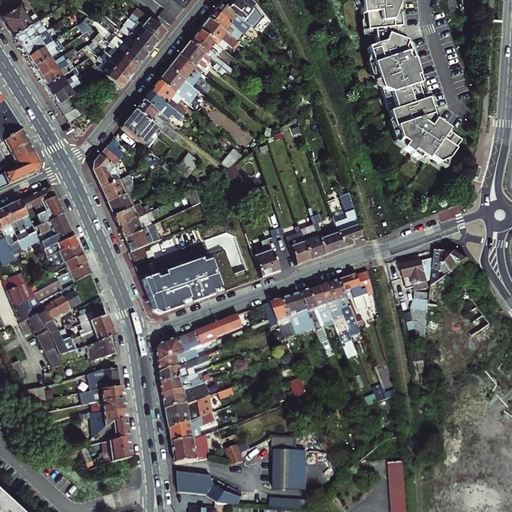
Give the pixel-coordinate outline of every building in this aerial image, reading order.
[(148,0),(161,10),(164,5),(168,0),(148,0)] [(170,0),(168,0),(164,5),(175,14),(180,7),(170,0)] [(233,19),(246,31),(251,35),(263,22),(252,9),(242,0),(239,4),(235,1),(225,13),(233,19)] [(358,0),(360,15),(363,15),(365,32),(372,31),(373,39),(375,46),(366,49),(392,129),(393,128),(397,140),(403,146),(400,150),(415,163),(417,159),(423,164),(426,161),(434,168),(444,165),(460,141),(427,117),(425,112),(428,111),(411,61),(413,60),(410,52),(408,53),(405,43),(395,39),(394,29),(399,28),(397,5),(399,4),(398,0),(358,0)] [(161,10),(161,11),(171,19),(175,14),(164,5),(161,10)] [(21,6),(1,16),(13,37),(37,20),(38,20),(34,14),(28,17),(21,6)] [(217,6),(211,15),(226,28),(238,37),(239,38),(246,31),(233,19),(225,13),(217,6)] [(123,17),(129,22),(154,41),(162,31),(130,7),(123,17)] [(156,16),(167,25),(169,21),(171,19),(161,11),(156,16)] [(211,15),(205,22),(220,35),(224,38),(232,44),(238,37),(226,28),(211,15)] [(123,17),(115,26),(122,31),(129,22),(123,17)] [(13,37),(19,47),(43,31),(37,20),(13,37)] [(146,51),(154,41),(129,22),(122,31),(126,35),(128,37),(132,39),(146,51)] [(220,35),(205,22),(195,34),(210,46),(212,48),(220,38),(223,40),(224,38),(220,35)] [(73,39),(67,30),(63,33),(67,38),(60,43),(62,47),(69,42),(73,39)] [(43,31),(19,47),(26,58),(50,42),(43,31)] [(90,40),(94,44),(101,37),(99,34),(90,40)] [(195,34),(186,46),(200,58),(205,61),(208,58),(204,55),(210,46),(195,34)] [(125,47),(141,59),(146,51),(132,39),(128,37),(126,35),(124,39),(121,43),(125,47)] [(113,36),(107,42),(115,50),(117,52),(120,54),(125,47),(121,43),(113,36)] [(73,39),(69,42),(76,50),(80,48),(73,39)] [(26,58),(32,67),(56,51),(50,42),(26,58)] [(176,59),(190,71),(200,58),(186,46),(184,48),(176,59)] [(123,57),(135,66),(141,59),(125,47),(120,54),(123,57)] [(86,57),(80,48),(76,50),(82,59),(86,57)] [(115,50),(109,57),(114,62),(129,74),(135,66),(123,57),(120,54),(117,52),(115,50)] [(32,67),(38,77),(62,60),(56,51),(32,67)] [(86,57),(82,59),(89,68),(92,65),(86,57)] [(176,59),(165,72),(184,87),(186,84),(183,80),(190,71),(176,59)] [(62,60),(38,77),(44,86),(68,69),(62,60)] [(129,74),(114,62),(109,69),(123,81),(127,77),(129,74)] [(97,71),(92,65),(89,68),(93,74),(97,71)] [(44,86),(50,96),(74,79),(68,69),(44,86)] [(123,81),(109,69),(103,77),(108,81),(118,89),(123,81)] [(184,87),(165,72),(159,80),(156,84),(171,96),(179,86),(182,89),(184,87)] [(50,96),(56,106),(66,99),(80,89),(74,79),(50,96)] [(172,97),(171,96),(156,84),(148,94),(171,112),(174,108),(168,102),(172,97)] [(66,99),(56,106),(63,117),(67,123),(91,104),(96,98),(93,93),(71,107),(66,99)] [(167,116),(171,112),(148,94),(141,103),(157,116),(161,111),(167,116)] [(183,98),(179,102),(192,112),(196,108),(183,98)] [(154,120),(157,116),(141,103),(133,114),(154,130),(159,134),(162,130),(160,128),(162,126),(154,120)] [(0,110),(0,141),(14,132),(0,110)] [(140,148),(154,130),(133,114),(131,116),(118,132),(140,148)] [(0,153),(6,165),(26,154),(16,135),(14,132),(0,141),(0,153)] [(26,154),(6,165),(9,170),(0,173),(0,186),(29,174),(32,166),(26,154)] [(186,155),(172,173),(173,173),(183,181),(197,163),(186,155)] [(99,182),(102,190),(114,185),(109,173),(114,167),(100,156),(94,163),(94,169),(99,182)] [(102,190),(108,203),(128,194),(134,191),(128,178),(114,185),(102,190)] [(40,201),(49,196),(44,185),(15,199),(23,215),(25,218),(33,214),(31,208),(34,206),(32,204),(40,201)] [(190,208),(198,204),(194,192),(185,196),(190,208)] [(108,203),(113,216),(131,208),(133,207),(128,194),(108,203)] [(38,223),(58,213),(49,196),(40,201),(44,209),(33,214),(38,223)] [(346,248),(351,247),(350,242),(358,240),(352,223),(353,223),(344,196),(336,199),(341,215),(330,218),(333,227),(341,250),(346,248)] [(23,215),(15,199),(8,202),(16,218),(23,215)] [(16,218),(8,202),(0,205),(0,208),(7,222),(16,218)] [(113,216),(118,228),(144,215),(162,207),(160,202),(142,209),(133,213),(131,208),(113,216)] [(141,231),(123,239),(128,252),(204,221),(198,204),(190,208),(170,218),(175,228),(149,235),(147,228),(141,231)] [(139,204),(133,207),(131,208),(133,213),(142,209),(139,204)] [(341,250),(333,227),(319,232),(316,223),(319,222),(316,214),(312,216),(309,208),(306,209),(311,225),(322,256),(341,250)] [(43,246),(45,245),(42,237),(49,234),(52,242),(68,235),(58,213),(38,223),(34,225),(37,232),(33,234),(29,236),(33,244),(37,242),(39,248),(43,246)] [(118,228),(123,239),(141,231),(138,224),(146,220),(144,215),(118,228)] [(322,256),(311,225),(297,230),(307,261),(322,256)] [(307,261),(297,230),(296,228),(292,229),(294,235),(283,239),(293,266),(307,261)] [(282,234),(280,229),(268,233),(270,238),(282,234)] [(0,232),(0,233),(2,237),(6,245),(9,243),(3,232),(0,232)] [(68,235),(52,242),(45,245),(43,246),(47,254),(54,252),(72,243),(69,237),(68,235)] [(0,237),(0,265),(13,259),(6,245),(2,237),(0,237)] [(16,240),(13,241),(16,247),(25,243),(22,237),(16,240)] [(257,278),(276,272),(265,241),(258,243),(261,251),(262,250),(263,253),(250,257),(257,278)] [(54,252),(58,262),(76,253),(72,243),(54,252)] [(445,274),(452,270),(468,260),(454,253),(447,252),(434,251),(433,258),(430,284),(435,281),(437,270),(441,271),(444,272),(445,274)] [(47,254),(44,256),(47,267),(49,267),(58,262),(54,252),(47,254)] [(64,272),(81,263),(78,256),(76,253),(58,262),(49,267),(51,270),(61,265),(64,272)] [(205,253),(139,279),(152,313),(159,316),(221,292),(205,253)] [(421,261),(430,289),(430,284),(433,258),(421,261)] [(413,293),(430,289),(421,261),(415,263),(400,267),(405,290),(412,288),(413,293)] [(85,273),(81,263),(64,272),(65,273),(66,277),(65,278),(67,282),(73,279),(85,273)] [(20,272),(0,281),(0,283),(2,290),(9,306),(18,302),(18,300),(19,299),(14,288),(25,283),(24,280),(20,272)] [(371,285),(369,277),(367,272),(357,276),(361,289),(365,287),(368,295),(373,293),(371,285)] [(359,310),(371,305),(368,295),(365,287),(361,289),(357,276),(351,278),(340,281),(348,302),(354,299),(359,310)] [(348,302),(340,281),(335,282),(330,284),(347,326),(356,323),(348,302)] [(350,335),(347,326),(330,284),(326,286),(320,287),(334,325),(346,357),(357,353),(350,335)] [(68,286),(57,291),(66,307),(76,302),(68,286)] [(334,325),(320,287),(315,289),(311,290),(318,309),(325,328),(334,325)] [(315,310),(318,309),(311,290),(307,292),(301,293),(315,329),(321,343),(327,341),(315,310)] [(47,296),(56,313),(66,307),(57,291),(47,296)] [(315,329),(301,293),(293,296),(282,299),(296,336),(315,329)] [(424,332),(428,296),(413,294),(410,311),(410,314),(412,322),(416,339),(423,337),(424,332)] [(49,316),(56,313),(47,296),(35,302),(36,303),(37,304),(38,306),(39,308),(45,317),(46,318),(49,316)] [(20,301),(19,299),(18,300),(18,302),(9,306),(11,312),(15,322),(19,320),(27,315),(21,303),(23,302),(22,300),(20,301)] [(296,336),(282,299),(276,301),(270,303),(280,329),(283,336),(291,333),(293,337),(296,336)] [(36,303),(28,308),(31,313),(33,318),(38,325),(40,330),(43,334),(52,330),(46,320),(45,317),(39,308),(38,306),(36,303)] [(280,329),(270,303),(264,306),(273,332),(280,329)] [(74,318),(77,325),(85,321),(90,319),(87,312),(74,318)] [(19,320),(15,322),(17,324),(21,332),(27,329),(31,336),(47,368),(57,365),(54,355),(43,334),(40,330),(33,318),(31,313),(27,315),(19,320)] [(410,314),(404,316),(405,324),(412,322),(410,314)] [(85,321),(88,330),(105,324),(102,315),(90,319),(85,321)] [(200,344),(215,338),(241,327),(237,316),(159,347),(158,349),(157,351),(159,363),(192,350),(201,347),(200,344)] [(350,335),(359,331),(356,323),(347,326),(350,335)] [(92,340),(104,336),(109,334),(105,324),(88,330),(91,336),(92,340)] [(52,330),(43,334),(54,355),(63,352),(73,349),(68,339),(67,335),(57,340),(54,333),(53,331),(52,330)] [(83,356),(85,360),(108,352),(104,336),(92,340),(93,342),(80,347),(82,353),(83,356)] [(201,347),(216,341),(215,338),(200,344),(201,347)] [(195,361),(192,350),(159,363),(160,369),(160,374),(195,361)] [(208,357),(195,361),(160,374),(161,378),(162,384),(194,374),(193,368),(210,362),(208,357)] [(6,370),(8,376),(19,371),(16,366),(13,359),(3,364),(6,370)] [(97,369),(90,371),(93,388),(95,388),(98,387),(114,385),(112,367),(97,369)] [(93,388),(90,371),(81,373),(85,389),(93,388)] [(197,373),(194,374),(162,384),(163,390),(164,395),(207,383),(212,381),(210,375),(202,378),(199,379),(197,373)] [(165,403),(166,410),(186,406),(210,398),(208,394),(209,392),(207,383),(164,395),(165,403)] [(296,401),(307,397),(301,383),(291,387),(296,401)] [(42,399),(38,385),(14,390),(21,405),(42,399)] [(76,403),(85,402),(117,398),(116,385),(114,385),(98,387),(95,388),(93,388),(85,389),(74,391),(76,403)] [(384,395),(382,390),(373,394),(373,395),(376,404),(386,400),(384,395)] [(393,391),(384,395),(386,400),(394,396),(393,391)] [(366,408),(376,404),(373,395),(363,399),(364,401),(366,408)] [(117,398),(85,402),(86,408),(72,414),(74,418),(83,414),(83,412),(119,408),(117,398)] [(168,420),(169,429),(188,424),(209,416),(215,414),(210,398),(186,406),(166,410),(168,420)] [(366,408),(364,401),(355,405),(357,411),(366,408)] [(349,415),(357,411),(355,405),(346,409),(349,415)] [(119,408),(83,412),(83,414),(84,427),(93,425),(94,430),(105,421),(120,418),(119,408)] [(336,412),(327,416),(329,423),(339,419),(336,412)] [(188,424),(169,429),(170,437),(171,443),(194,440),(196,439),(194,430),(201,429),(200,424),(204,423),(205,426),(212,423),(209,416),(188,424)] [(108,430),(109,442),(128,437),(127,431),(125,421),(111,423),(106,428),(108,430)] [(93,425),(84,427),(86,438),(94,430),(93,425)] [(103,453),(110,452),(129,448),(129,444),(128,437),(109,442),(102,444),(103,453)] [(194,440),(171,443),(173,454),(174,465),(197,461),(204,460),(201,437),(196,439),(194,440)] [(297,440),(272,439),(272,452),(296,452),(297,440)] [(237,445),(225,450),(231,465),(231,466),(243,461),(241,454),(237,445)] [(129,448),(110,452),(111,463),(130,458),(130,454),(129,448)] [(87,451),(82,454),(86,465),(91,462),(87,451)] [(296,452),(272,452),(271,489),(306,490),(307,452),(296,452)] [(388,463),(388,471),(403,470),(402,461),(388,463)] [(91,462),(86,465),(89,472),(95,469),(92,462),(91,462)] [(388,471),(389,478),(404,477),(403,470),(388,471)] [(178,493),(206,496),(217,504),(241,506),(242,499),(226,494),(214,486),(210,477),(183,475),(175,474),(178,493)] [(389,478),(389,485),(404,484),(404,477),(389,478)] [(389,485),(390,492),(405,492),(404,484),(389,485)] [(390,492),(391,500),(406,498),(405,492),(390,492)] [(269,498),(269,507),(309,509),(310,500),(269,498)] [(391,500),(391,507),(406,506),(406,498),(391,500)] [(11,511),(2,503),(0,505),(0,511),(11,511)]
